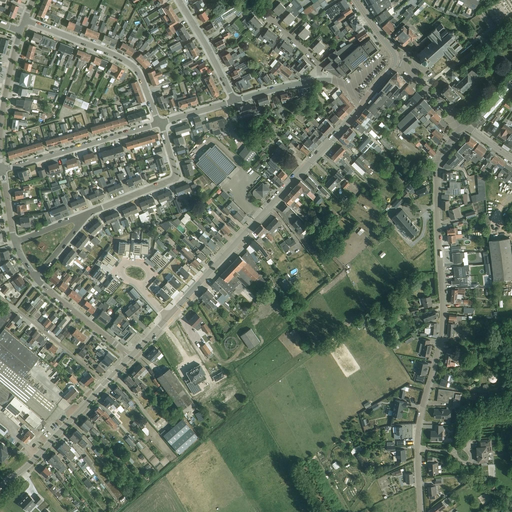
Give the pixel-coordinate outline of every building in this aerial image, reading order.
[(201,0),(200,0),(198,1),(192,4),(196,11),(202,7),(204,6),(202,3),(203,2),(201,0)] [(317,0),(314,3),(311,5),(314,9),(316,8),(319,6),(321,5),(320,3),(325,0),(317,0)] [(331,7),(328,9),(329,10),(333,17),(340,12),(342,11),(349,6),(345,0),(340,0),(331,7)] [(382,10),(385,8),(389,4),(391,3),(389,0),(377,0),(368,5),(374,15),(379,12),(382,10)] [(286,12),(291,7),(289,5),(286,8),(280,3),(273,10),(279,15),(284,10),(286,12)] [(5,4),(4,7),(7,9),(10,10),(16,12),(17,10),(18,8),(18,7),(18,6),(12,4),(11,7),(8,6),(5,4)] [(214,4),(210,7),(206,9),(208,12),(212,10),(211,9),(215,7),(214,4)] [(386,10),(383,12),(376,17),(380,24),(393,14),(390,9),(392,8),(389,4),(385,8),(386,10)] [(0,5),(0,10),(3,12),(3,10),(8,12),(9,13),(8,15),(12,17),(12,18),(14,18),(15,15),(15,14),(16,12),(10,10),(7,9),(4,7),(0,5)] [(160,8),(158,9),(161,14),(166,11),(167,12),(167,13),(173,10),(169,5),(164,8),(163,6),(162,7),(160,8)] [(291,7),(286,12),(288,15),(283,19),(289,25),(296,18),(295,17),(300,13),(293,5),(291,7)] [(235,13),(238,17),(243,12),(237,6),(211,21),(212,23),(206,27),(210,32),(215,29),(216,30),(223,26),(220,22),(235,13)] [(335,24),(330,28),(336,36),(337,35),(341,32),(336,25),(340,22),(340,21),(341,20),(346,17),(346,16),(351,12),(353,11),(349,6),(342,11),(343,12),(344,14),(339,17),(338,19),(334,22),(335,24)] [(403,14),(406,17),(412,11),(413,10),(410,7),(404,12),(403,14)] [(46,11),(40,9),(37,15),(43,17),(45,14),(49,16),(48,17),(54,20),(53,22),(58,24),(60,17),(56,16),(49,13),(46,11)] [(173,10),(167,13),(169,15),(166,17),(165,14),(161,16),(163,19),(165,22),(165,21),(170,18),(176,15),(173,10)] [(412,11),(406,17),(408,19),(414,13),(413,12),(412,11)] [(209,18),(205,12),(199,15),(203,22),(209,18)] [(359,33),(365,29),(362,26),(363,25),(358,17),(357,18),(355,14),(349,18),(351,22),(356,29),(359,33)] [(91,37),(95,24),(98,17),(94,15),(91,23),(92,24),(90,29),(87,28),(84,34),(91,37)] [(179,20),(176,15),(170,18),(165,21),(169,26),(165,28),(168,32),(172,29),(174,28),(172,25),(179,20)] [(252,26),(258,20),(254,16),(250,19),(248,16),(242,21),(247,26),(249,24),(252,26)] [(73,30),(77,18),(75,17),(74,20),(73,22),(69,21),(66,27),(73,30)] [(389,20),(383,27),(390,34),(397,27),(394,24),(397,21),(394,17),(390,21),(389,20)] [(80,19),(77,18),(73,30),(79,32),(82,26),(79,25),(80,22),(79,22),(80,19)] [(258,20),(252,26),(254,29),(251,31),(255,35),(261,30),(259,28),(262,24),(258,20)] [(347,20),(344,22),(347,26),(346,27),(346,28),(349,33),(351,31),(354,34),(356,33),(347,20)] [(303,29),(298,34),(304,39),(311,32),(308,30),(305,27),(308,24),(306,22),(301,27),(303,29)] [(417,44),(414,41),(413,42),(416,45),(419,45),(419,46),(420,46),(420,45),(428,38),(428,39),(430,37),(433,41),(429,43),(429,44),(426,47),(425,46),(425,47),(422,50),(421,50),(421,51),(418,54),(418,53),(417,54),(417,55),(418,56),(418,55),(421,58),(420,59),(421,59),(419,60),(419,61),(418,61),(419,62),(420,61),(422,64),(422,65),(423,65),(424,65),(423,65),(425,63),(425,64),(426,63),(428,66),(428,67),(428,68),(429,67),(430,67),(430,66),(433,63),(434,64),(434,63),(437,60),(438,60),(442,57),(441,56),(445,53),(448,57),(446,58),(447,60),(448,60),(449,59),(450,60),(450,59),(453,56),(454,56),(453,55),(457,52),(457,53),(458,52),(457,52),(462,47),(462,48),(463,48),(462,47),(463,47),(462,46),(462,47),(458,42),(459,41),(458,40),(457,41),(455,39),(456,38),(455,37),(455,35),(456,35),(456,34),(455,34),(453,32),(453,31),(452,32),(449,32),(449,31),(448,32),(446,29),(447,29),(446,28),(446,29),(441,24),(442,23),(441,23),(440,23),(441,24),(436,28),(435,27),(435,28),(432,31),(431,31),(432,31),(428,35),(428,34),(427,35),(428,35),(427,35),(427,36),(426,36),(426,37),(419,44),(417,44)] [(95,24),(91,37),(97,39),(99,32),(96,31),(98,25),(95,24)] [(116,24),(113,32),(108,44),(114,46),(117,40),(113,38),(114,36),(115,33),(118,25),(116,24)] [(414,41),(413,39),(417,36),(409,27),(408,28),(405,24),(394,34),(394,36),(396,38),(398,38),(400,41),(400,43),(402,45),(404,45),(411,39),(412,40),(412,41),(413,42),(414,41)] [(180,35),(186,31),(183,25),(179,27),(180,27),(177,29),(180,35)] [(169,36),(176,31),(174,28),(172,29),(168,32),(167,33),(164,35),(166,38),(169,36)] [(341,32),(337,35),(340,38),(345,35),(350,42),(358,37),(360,40),(362,43),(370,37),(369,37),(367,36),(369,35),(368,34),(369,33),(368,31),(366,31),(365,29),(359,33),(356,34),(356,33),(354,34),(351,31),(349,33),(346,28),(342,30),(341,32)] [(268,40),(273,32),(268,29),(265,33),(263,32),(258,38),(263,41),(265,38),(268,40)] [(108,44),(113,32),(109,31),(107,36),(104,35),(102,41),(108,44)] [(129,40),(128,42),(130,43),(133,37),(135,34),(136,33),(132,31),(131,33),(128,39),(129,40)] [(186,31),(180,35),(176,37),(178,41),(180,39),(182,42),(190,37),(186,31)] [(34,32),(31,39),(32,39),(36,41),(36,42),(38,43),(41,36),(41,35),(34,32)] [(273,32),(268,40),(270,42),(268,45),(273,48),(277,42),(275,40),(278,36),(273,32)] [(0,44),(7,47),(8,40),(4,39),(5,35),(0,33),(0,44)] [(41,36),(38,43),(38,44),(55,49),(57,42),(41,36)] [(317,43),(313,48),(318,53),(325,46),(320,41),(323,38),(320,36),(315,41),(317,43)] [(130,43),(129,46),(125,52),(131,55),(135,49),(131,47),(132,45),(134,42),(135,43),(137,39),(133,37),(130,43)] [(323,68),(324,68),(335,75),(336,75),(337,76),(340,78),(340,77),(343,75),(344,76),(347,74),(348,74),(349,73),(353,69),(354,68),(354,67),(357,65),(359,64),(360,63),(360,62),(366,57),(367,57),(369,55),(370,56),(371,55),(372,54),(373,54),(375,52),(376,51),(379,49),(379,48),(379,47),(377,45),(375,43),(373,40),(372,39),(371,37),(370,37),(362,43),(360,44),(356,45),(354,46),(354,45),(353,43),(352,42),(346,45),(337,51),(336,50),(328,57),(331,61),(324,68),(323,68)] [(219,49),(226,46),(223,39),(216,43),(219,49)] [(145,41),(142,45),(140,48),(143,51),(148,44),(145,41)] [(187,51),(195,47),(192,41),(184,45),(186,49),(187,51)] [(284,52),(289,44),(285,41),(281,45),(279,43),(274,50),(279,53),(281,50),(284,52)] [(125,52),(129,46),(123,42),(119,48),(125,52)] [(60,43),(58,49),(61,51),(60,53),(61,53),(58,59),(61,60),(67,45),(60,43)] [(28,51),(34,52),(40,54),(41,51),(35,49),(36,46),(29,44),(28,51)] [(181,44),(171,49),(168,51),(170,54),(177,50),(182,47),(181,44)] [(294,48),(289,44),(284,52),(286,54),(284,56),(289,60),(293,54),(291,52),(294,48)] [(61,61),(60,63),(59,65),(61,66),(65,55),(66,56),(67,53),(71,54),(73,48),(67,45),(61,60),(61,61)] [(195,47),(187,51),(186,52),(188,56),(189,56),(191,58),(199,54),(195,47)] [(78,68),(79,64),(84,52),(78,49),(75,56),(79,57),(78,60),(75,67),(78,68)] [(34,52),(28,51),(26,57),(32,59),(34,59),(35,55),(33,55),(34,52)] [(154,51),(153,51),(150,53),(140,63),(145,68),(150,63),(148,61),(150,59),(149,58),(155,52),(154,51)] [(84,52),(79,64),(82,65),(83,62),(84,60),(88,61),(91,55),(84,52)] [(140,53),(135,58),(140,63),(150,53),(148,52),(145,54),(143,56),(140,53)] [(225,61),(237,55),(236,52),(232,54),(231,55),(229,52),(222,56),(225,61)] [(237,55),(225,61),(228,66),(234,63),(233,60),(235,59),(238,57),(237,55)] [(300,63),(307,70),(311,66),(307,62),(309,60),(304,55),(300,59),(302,61),(300,63)] [(99,65),(101,59),(95,56),(93,62),(99,65)] [(99,65),(98,67),(96,70),(94,76),(97,77),(99,72),(99,71),(100,68),(103,70),(104,67),(105,67),(107,61),(101,59),(99,65)] [(159,62),(154,65),(156,69),(160,68),(162,68),(166,67),(166,66),(166,65),(167,64),(165,59),(159,62)] [(234,72),(231,73),(234,79),(240,76),(243,74),(242,72),(249,68),(249,67),(248,64),(246,61),(243,63),(240,64),(238,65),(239,68),(236,70),(234,71),(234,72)] [(278,61),(270,71),(271,72),(276,76),(279,73),(280,73),(281,72),(288,77),(292,72),(285,67),(279,62),(278,61)] [(38,70),(36,70),(31,68),(32,64),(25,62),(23,68),(26,69),(26,70),(35,72),(37,73),(38,70)] [(207,68),(204,63),(198,66),(196,62),(190,65),(192,69),(193,68),(194,70),(195,70),(197,74),(205,70),(204,70),(207,68)] [(109,69),(106,74),(112,77),(113,75),(115,72),(118,66),(112,63),(109,69)] [(307,70),(300,63),(298,66),(295,63),(291,67),(296,73),(299,70),(302,74),(307,70)] [(115,72),(113,75),(119,78),(118,80),(121,81),(123,81),(127,73),(123,71),(124,70),(118,66),(115,72)] [(449,85),(441,92),(445,96),(448,100),(450,102),(451,104),(452,105),(453,105),(454,106),(458,101),(457,100),(460,96),(458,94),(459,93),(460,94),(462,92),(463,93),(468,87),(474,82),(475,82),(480,77),(473,69),(468,73),(468,74),(462,79),(461,81),(456,85),(455,83),(451,87),(449,85)] [(154,70),(148,73),(150,79),(162,74),(161,72),(160,72),(158,73),(157,70),(154,71),(154,70)] [(266,83),(271,80),(267,74),(264,76),(260,70),(257,72),(261,78),(262,77),(266,83)] [(390,79),(381,90),(385,92),(384,94),(385,95),(395,83),(398,87),(393,93),(391,91),(386,96),(387,96),(390,100),(390,99),(392,101),(398,95),(397,95),(408,84),(397,72),(392,77),(390,79)] [(22,73),(20,84),(25,85),(29,86),(31,78),(30,78),(30,75),(22,73)] [(162,74),(150,79),(153,85),(159,83),(158,80),(165,77),(164,76),(163,74),(162,74)] [(207,84),(213,81),(210,75),(207,77),(206,74),(203,76),(207,84)] [(243,79),(236,82),(238,86),(237,86),(238,88),(239,88),(239,89),(243,87),(245,89),(251,86),(248,80),(251,78),(250,75),(249,75),(243,79),(242,79),(243,79)] [(137,81),(131,83),(134,89),(140,87),(137,81)] [(216,87),(213,81),(207,84),(210,90),(216,87)] [(392,101),(388,107),(389,108),(390,106),(392,108),(402,98),(405,101),(409,97),(415,91),(414,89),(408,84),(397,95),(398,95),(392,101)] [(140,87),(134,89),(136,96),(142,94),(140,87)] [(216,87),(210,90),(214,98),(217,96),(219,95),(218,93),(219,92),(216,87)] [(342,107),(348,113),(354,107),(354,106),(342,92),(339,88),(332,95),(335,98),(336,98),(338,101),(342,105),(343,104),(344,105),(342,107)] [(381,90),(366,108),(375,116),(377,118),(380,115),(377,112),(384,104),(388,107),(392,101),(390,99),(390,100),(387,96),(386,96),(385,95),(384,94),(385,92),(381,90)] [(324,91),(321,93),(327,100),(329,98),(324,91)] [(416,92),(405,103),(407,106),(409,104),(411,102),(413,105),(414,105),(421,97),(420,95),(420,94),(419,94),(419,93),(418,93),(416,92)] [(185,106),(184,100),(182,96),(177,97),(176,93),(173,94),(174,97),(175,102),(178,101),(180,108),(185,106)] [(291,94),(287,94),(287,93),(280,95),(282,101),(282,103),(286,102),(285,100),(288,99),(288,98),(292,97),(291,94)] [(142,94),(136,96),(137,99),(135,100),(135,101),(132,102),(133,105),(145,101),(142,94)] [(267,104),(270,103),(268,95),(257,99),(259,105),(267,103),(267,104)] [(75,100),(66,96),(62,105),(71,109),(73,104),(75,100)] [(487,103),(469,121),(477,129),(485,120),(484,119),(482,117),(483,116),(493,106),(494,105),(498,101),(493,97),(489,101),(487,103)] [(17,100),(15,107),(25,108),(25,110),(30,111),(32,102),(32,99),(25,98),(25,101),(20,100),(20,101),(17,100)] [(165,100),(159,103),(161,109),(164,108),(167,107),(165,103),(166,103),(170,102),(171,107),(175,105),(173,100),(172,98),(170,99),(165,100)] [(192,104),(190,98),(184,100),(185,106),(192,104)] [(336,98),(335,98),(330,103),(332,106),(336,103),(338,102),(338,101),(336,98)] [(423,99),(413,109),(418,115),(416,117),(415,116),(401,129),(405,134),(412,128),(414,130),(421,123),(419,120),(423,116),(432,108),(423,99)] [(254,115),(258,114),(256,107),(256,106),(251,107),(251,104),(243,106),(238,107),(241,115),(253,112),(254,115)] [(334,109),(331,107),(327,110),(329,113),(330,113),(330,114),(328,116),(336,125),(341,120),(332,111),(334,109)] [(348,113),(342,107),(337,113),(342,119),(348,113)] [(365,109),(363,112),(370,118),(372,117),(374,118),(375,116),(377,118),(366,108),(365,109)] [(432,108),(423,116),(425,118),(426,117),(428,119),(423,124),(426,127),(432,121),(433,123),(431,125),(430,124),(426,128),(429,130),(441,118),(432,108)] [(418,115),(413,109),(397,124),(401,129),(415,116),(416,117),(418,115)] [(145,111),(139,112),(141,119),(147,118),(145,111)] [(118,119),(120,125),(127,123),(125,117),(121,118),(120,115),(120,112),(116,113),(117,116),(118,119)] [(370,118),(363,112),(356,120),(362,125),(364,127),(366,129),(369,126),(366,123),(370,118)] [(490,120),(495,114),(492,112),(487,118),(490,120)] [(135,121),(133,114),(127,116),(129,123),(135,121)] [(196,130),(203,128),(202,125),(200,121),(199,116),(193,118),(196,126),(194,126),(195,128),(192,129),(194,136),(197,135),(196,130)] [(224,118),(217,120),(219,128),(222,127),(224,133),(230,131),(228,123),(227,124),(227,122),(225,122),(224,118)] [(441,118),(429,130),(432,132),(431,133),(432,134),(434,136),(440,141),(443,136),(438,130),(440,128),(444,132),(443,132),(444,134),(449,125),(441,118)] [(120,125),(118,119),(111,121),(113,127),(120,125)] [(26,125),(27,122),(13,120),(12,129),(16,129),(17,124),(26,125)] [(217,120),(209,123),(206,124),(208,129),(212,128),(214,135),(221,133),(219,128),(217,120)] [(312,123),(327,136),(334,128),(328,121),(326,120),(323,123),(320,126),(314,120),(312,123)] [(356,120),(352,125),(358,130),(360,132),(361,133),(364,130),(366,132),(367,131),(369,132),(371,129),(368,127),(366,129),(364,127),(362,125),(356,120)] [(111,121),(104,123),(106,129),(113,127),(111,121)] [(97,125),(99,131),(106,129),(104,123),(100,124),(97,125)] [(498,127),(492,123),(486,131),(492,136),(498,127)] [(500,132),(496,138),(503,142),(507,136),(506,135),(508,133),(509,134),(511,130),(511,129),(509,127),(509,125),(507,123),(505,124),(502,128),(503,129),(501,131),(500,132)] [(175,128),(174,128),(175,130),(175,132),(176,135),(177,135),(181,133),(188,131),(190,131),(188,124),(178,127),(175,128)] [(99,131),(97,125),(90,127),(92,134),(99,131)] [(316,136),(322,141),(326,136),(319,130),(317,128),(315,130),(310,125),(308,129),(313,133),(316,135),(316,136)] [(87,128),(79,131),(81,137),(88,135),(87,128)] [(307,128),(305,130),(310,135),(311,135),(309,137),(308,137),(312,140),(318,145),(322,141),(316,136),(316,135),(313,133),(308,129),(307,128)] [(350,128),(343,135),(352,143),(353,144),(354,144),(356,146),(357,144),(355,142),(354,143),(353,141),(353,140),(353,139),(352,138),(356,134),(350,128)] [(79,131),(73,133),(75,139),(81,137),(79,131)] [(502,146),(501,147),(502,147),(508,151),(510,148),(511,144),(511,131),(510,135),(509,135),(502,146)] [(318,145),(312,140),(308,137),(309,137),(308,136),(304,132),(303,134),(301,136),(306,140),(315,148),(318,145)] [(73,133),(66,135),(68,141),(75,139),(73,133)] [(157,133),(151,135),(153,144),(153,146),(154,145),(160,144),(159,139),(157,134),(157,133)] [(181,133),(177,135),(178,138),(173,139),(175,146),(184,143),(182,137),(181,133)] [(298,133),(296,135),(298,136),(297,136),(302,140),(305,142),(304,143),(313,151),(315,148),(306,140),(301,136),(298,133)] [(63,135),(59,137),(61,143),(68,141),(66,135),(63,135)] [(153,144),(151,135),(144,137),(146,143),(148,149),(150,148),(149,145),(153,144)] [(352,143),(343,135),(339,139),(348,147),(352,143)] [(364,140),(370,146),(371,146),(374,148),(377,145),(374,142),(368,136),(364,140)] [(384,136),(379,141),(392,153),(397,148),(384,136)] [(460,148),(457,151),(458,151),(461,154),(463,152),(464,153),(466,155),(464,157),(467,159),(479,143),(470,136),(465,143),(464,143),(463,144),(463,145),(462,145),(461,144),(459,147),(460,148)] [(59,137),(52,139),(54,145),(61,143),(59,137)] [(144,137),(138,139),(141,147),(145,146),(145,149),(148,149),(146,143),(144,137)] [(418,148),(421,145),(419,142),(422,140),(420,137),(414,143),(418,148)] [(52,139),(45,141),(47,147),(54,145),(52,139)] [(132,141),(134,147),(134,149),(135,152),(136,154),(138,154),(137,152),(137,149),(141,147),(138,139),(132,141)] [(277,142),(277,144),(279,145),(279,146),(283,150),(284,149),(292,155),(294,152),(291,149),(291,148),(290,148),(287,146),(286,147),(282,143),(282,142),(281,140),(279,140),(277,142)] [(296,142),(293,140),(291,142),(294,145),(294,144),(306,155),(309,151),(303,145),(302,147),(296,142)] [(370,146),(364,140),(358,147),(364,152),(370,146)] [(134,147),(132,141),(125,143),(127,149),(134,147)] [(41,142),(34,144),(36,150),(43,148),(41,142)] [(432,156),(436,153),(426,142),(424,145),(429,150),(428,151),(432,156)] [(29,143),(27,144),(28,146),(29,152),(36,150),(34,144),(31,145),(31,144),(30,144),(29,143)] [(467,159),(466,160),(468,162),(470,159),(475,163),(478,160),(480,161),(483,158),(486,154),(489,151),(486,149),(479,143),(467,159)] [(217,185),(236,166),(215,144),(211,148),(210,147),(198,158),(199,160),(195,164),(217,185)] [(248,162),(255,153),(246,145),(239,154),(248,162)] [(28,146),(21,148),(23,154),(29,152),(28,146)] [(184,146),(176,149),(178,155),(185,152),(184,146)] [(342,146),(339,149),(344,154),(344,155),(346,156),(347,157),(350,154),(342,146)] [(273,162),(276,164),(278,161),(282,156),(281,156),(284,153),(278,147),(275,150),(276,152),(270,159),(271,159),(273,162)] [(21,148),(14,150),(16,156),(23,154),(21,148)] [(339,149),(335,153),(344,161),(345,161),(343,159),(346,156),(344,155),(344,154),(339,149)] [(14,150),(7,152),(9,158),(16,156),(14,150)] [(109,159),(106,151),(101,152),(102,156),(99,157),(101,164),(104,163),(104,161),(109,159)] [(457,151),(443,166),(443,169),(453,168),(454,168),(457,164),(460,167),(466,160),(467,159),(467,160),(461,154),(458,151),(457,151)] [(490,151),(487,154),(486,154),(483,158),(484,159),(485,158),(486,158),(483,164),(484,164),(487,166),(490,161),(494,155),(490,151)] [(88,154),(90,161),(91,164),(96,162),(95,161),(98,160),(96,154),(94,155),(93,152),(88,154)] [(351,168),(335,153),(331,157),(337,162),(338,161),(345,167),(343,170),(346,173),(351,168)] [(362,153),(358,157),(373,172),(375,170),(372,166),(374,164),(362,153)] [(90,161),(88,154),(83,155),(84,158),(81,159),(83,164),(85,164),(85,162),(90,161)] [(490,161),(487,166),(489,167),(490,168),(493,163),(494,164),(495,163),(496,164),(500,159),(494,155),(490,161)] [(76,157),(70,159),(73,166),(73,169),(81,167),(79,159),(76,160),(76,157)] [(151,168),(152,168),(164,164),(162,157),(156,159),(157,162),(153,163),(154,164),(150,165),(151,168)] [(373,172),(358,157),(351,165),(362,175),(366,171),(370,175),(373,172)] [(73,166),(70,159),(65,160),(66,163),(63,164),(65,170),(66,172),(69,172),(68,171),(73,169),(73,166)] [(191,166),(194,165),(193,162),(190,159),(184,161),(185,165),(182,165),(185,176),(194,173),(191,166)] [(496,164),(492,169),(494,170),(494,171),(495,172),(499,166),(502,168),(506,163),(500,159),(496,164)] [(276,164),(273,162),(271,164),(276,170),(277,169),(279,171),(280,170),(276,174),(283,180),(287,175),(278,167),(279,167),(276,164)] [(58,163),(53,164),(55,171),(56,174),(61,172),(60,171),(63,170),(62,164),(59,165),(58,163)] [(499,174),(497,180),(502,180),(503,178),(500,177),(502,173),(503,174),(506,171),(508,172),(508,173),(511,167),(506,163),(502,168),(502,169),(499,174)] [(55,171),(53,164),(48,166),(49,168),(46,169),(48,175),(50,174),(50,173),(55,171)] [(164,164),(152,168),(152,170),(156,169),(157,170),(159,169),(160,173),(166,171),(164,164)] [(503,178),(502,180),(503,180),(507,182),(509,180),(511,175),(511,167),(508,173),(508,172),(508,173),(509,174),(506,179),(504,177),(503,178)] [(28,178),(27,174),(30,173),(29,169),(26,170),(18,173),(20,180),(28,178)] [(135,184),(129,169),(127,170),(128,173),(130,177),(129,177),(130,179),(126,181),(128,186),(135,184)] [(271,179),(279,187),(283,183),(268,169),(265,173),(269,176),(269,177),(271,179)] [(132,171),(130,172),(132,176),(133,178),(135,184),(142,181),(139,175),(136,176),(135,174),(134,174),(132,171)] [(338,171),(332,178),(333,178),(337,183),(343,177),(338,171)] [(450,182),(456,182),(456,175),(453,175),(453,172),(443,172),(443,180),(450,179),(450,182)] [(104,187),(103,186),(100,178),(98,173),(96,174),(98,178),(97,179),(97,178),(94,179),(94,180),(97,179),(99,185),(100,185),(101,188),(104,187)] [(408,174),(403,179),(408,183),(413,178),(408,174)] [(308,177),(304,181),(316,193),(318,191),(319,190),(316,187),(317,186),(314,182),(308,177)] [(114,178),(112,179),(113,183),(114,185),(117,191),(123,188),(121,183),(117,184),(116,182),(115,182),(114,178)] [(333,178),(332,178),(325,185),(331,190),(337,183),(333,178)] [(411,182),(405,189),(409,193),(410,192),(411,194),(415,192),(416,194),(417,193),(419,196),(422,195),(428,192),(426,187),(419,189),(418,189),(418,188),(417,188),(416,188),(416,186),(414,185),(419,181),(416,178),(412,182),(411,182)] [(114,185),(113,183),(112,179),(110,180),(111,182),(106,184),(106,185),(107,186),(108,188),(110,194),(117,191),(114,185)] [(296,186),(291,191),(293,193),(298,198),(300,196),(299,194),(302,192),(303,193),(304,192),(305,194),(309,197),(318,205),(323,200),(318,195),(316,198),(310,191),(310,190),(300,181),(296,186)] [(345,189),(350,184),(346,181),(341,186),(345,189)] [(447,190),(445,190),(445,194),(450,194),(455,194),(459,194),(463,194),(464,194),(464,189),(460,189),(460,182),(456,182),(450,182),(450,187),(447,187),(447,190)] [(258,188),(257,189),(256,189),(255,189),(254,190),(253,191),(253,192),(253,193),(253,194),(254,196),(255,196),(256,197),(257,197),(258,197),(259,198),(260,198),(262,200),(262,199),(261,199),(270,190),(268,188),(268,187),(269,186),(268,185),(268,184),(267,184),(266,184),(265,184),(264,184),(262,183),(257,188),(258,188)] [(188,184),(182,186),(184,192),(185,194),(186,198),(190,197),(188,192),(191,191),(190,189),(191,189),(188,184)] [(98,199),(93,185),(90,186),(92,191),(91,192),(92,194),(89,196),(91,201),(98,199)] [(94,185),(93,185),(98,199),(105,196),(102,190),(99,191),(98,189),(97,190),(94,185)] [(23,186),(23,190),(14,192),(16,199),(23,197),(26,197),(25,193),(26,192),(26,190),(29,190),(29,186),(23,186)] [(182,186),(175,189),(176,191),(177,195),(181,194),(182,196),(183,196),(184,199),(186,198),(185,194),(184,192),(182,186)] [(328,193),(322,187),(320,189),(326,195),(328,193)] [(402,203),(409,194),(405,190),(397,199),(402,203)] [(171,191),(164,193),(166,199),(169,205),(171,205),(169,201),(173,199),(172,197),(173,196),(171,191)] [(291,191),(288,195),(292,198),(295,202),(299,206),(301,207),(303,205),(298,201),(299,200),(298,198),(293,193),(291,191)] [(76,193),(74,194),(76,198),(77,200),(79,206),(86,203),(84,198),(80,199),(79,196),(78,197),(76,193)] [(166,199),(164,193),(157,196),(160,202),(160,203),(164,202),(164,203),(166,203),(167,206),(169,205),(166,199)] [(288,195),(284,199),(290,205),(293,207),(295,206),(297,208),(299,206),(295,202),(292,198),(288,195)] [(58,198),(55,199),(56,201),(57,205),(58,208),(61,213),(67,211),(65,204),(67,203),(65,197),(64,196),(61,197),(63,202),(60,204),(58,198)] [(153,198),(146,201),(149,206),(151,212),(154,211),(153,209),(152,207),(156,206),(155,203),(153,198)] [(34,203),(33,200),(20,202),(20,205),(17,205),(18,214),(23,213),(23,211),(27,210),(26,204),(34,203)] [(79,206),(77,200),(70,203),(73,209),(79,206)] [(56,206),(51,208),(52,210),(54,216),(61,213),(58,208),(56,201),(54,202),(56,206)] [(146,201),(140,203),(142,209),(143,212),(146,210),(146,211),(148,210),(149,213),(150,213),(151,212),(149,206),(146,201)] [(245,215),(232,201),(229,204),(232,207),(228,210),(239,221),(243,217),(245,215)] [(291,208),(285,202),(279,208),(285,214),(291,208)] [(135,205),(128,208),(131,213),(134,220),(136,219),(134,214),(138,212),(138,211),(135,205)] [(229,212),(223,207),(221,210),(226,215),(229,212)] [(334,221),(340,216),(331,207),(326,213),(334,221)] [(125,208),(122,209),(122,210),(124,216),(125,217),(129,215),(131,220),(134,220),(131,213),(128,208),(125,209),(125,208)] [(459,217),(460,216),(459,211),(458,212),(457,208),(449,210),(451,219),(459,217)] [(402,209),(392,218),(396,223),(395,224),(400,230),(402,229),(410,239),(419,231),(414,226),(414,225),(412,222),(411,222),(406,217),(404,214),(405,213),(402,209)] [(221,217),(215,212),(215,211),(213,213),(219,220),(221,217)] [(219,211),(217,213),(221,217),(224,221),(225,221),(227,223),(232,228),(236,224),(231,219),(229,220),(221,213),(221,214),(219,211)] [(118,212),(111,215),(114,221),(114,223),(115,224),(117,230),(120,228),(121,228),(120,226),(117,220),(117,219),(120,218),(118,212)] [(180,220),(181,222),(184,224),(189,219),(188,219),(190,217),(186,213),(183,215),(184,216),(180,220)] [(33,224),(32,219),(32,215),(28,216),(28,217),(20,218),(21,226),(25,226),(25,227),(30,226),(30,225),(33,224)] [(111,215),(104,217),(107,223),(109,222),(110,222),(111,223),(114,221),(111,215)] [(213,221),(212,220),(208,216),(207,215),(204,218),(210,224),(213,221)] [(214,217),(212,220),(213,221),(214,222),(226,234),(227,234),(229,232),(229,231),(230,230),(225,224),(223,226),(214,217)] [(271,223),(276,228),(279,225),(280,226),(282,223),(276,217),(271,223)] [(171,220),(169,221),(172,224),(174,226),(180,220),(177,218),(176,219),(173,220),(172,221),(171,220)] [(194,218),(192,221),(203,231),(206,229),(194,218)] [(298,230),(297,231),(300,234),(302,233),(304,235),(309,230),(307,228),(307,227),(298,219),(292,224),(298,230)] [(96,223),(93,226),(97,230),(103,237),(105,235),(103,234),(104,233),(101,230),(102,229),(100,228),(103,225),(100,223),(101,222),(98,220),(95,223),(96,223)] [(169,221),(159,224),(166,230),(172,224),(169,221)] [(271,223),(267,227),(272,232),(276,228),(271,223)] [(267,229),(261,224),(255,231),(260,236),(261,236),(262,237),(263,237),(265,235),(265,234),(266,235),(267,235),(271,240),(273,238),(267,229)] [(93,226),(88,230),(92,235),(96,232),(97,233),(100,237),(101,236),(102,238),(103,237),(97,230),(93,226)] [(210,228),(208,231),(212,235),(213,236),(214,236),(219,241),(220,240),(221,240),(223,238),(223,237),(217,232),(216,233),(211,229),(210,228)] [(199,237),(199,238),(205,244),(206,243),(212,249),(213,248),(214,248),(216,246),(216,245),(216,244),(210,238),(204,232),(202,234),(199,237)] [(80,240),(90,248),(91,246),(86,242),(89,238),(84,234),(80,240)] [(461,234),(447,235),(448,243),(451,242),(451,246),(456,245),(455,238),(462,238),(462,234),(461,234)] [(186,238),(184,241),(192,249),(195,251),(194,253),(196,255),(202,260),(206,256),(200,251),(195,246),(186,238)] [(289,238),(286,240),(290,247),(294,245),(291,241),(289,238)] [(494,240),(490,241),(494,281),(511,278),(511,256),(510,238),(498,240),(494,240)] [(194,239),(191,242),(195,245),(206,255),(210,251),(204,245),(203,247),(198,242),(194,239)] [(267,260),(270,258),(262,246),(255,239),(250,244),(257,251),(259,248),(265,257),(267,260)] [(92,249),(90,248),(80,240),(75,245),(80,249),(83,246),(90,252),(92,249)] [(118,248),(118,254),(121,254),(122,254),(123,254),(123,253),(125,253),(125,252),(125,251),(125,250),(126,250),(129,250),(130,243),(129,243),(126,243),(123,242),(119,242),(118,248)] [(133,249),(133,252),(133,253),(136,253),(135,254),(136,254),(137,254),(140,254),(141,242),(141,243),(137,243),(134,243),(133,248),(133,249)] [(141,242),(140,254),(140,253),(144,254),(146,254),(148,254),(148,249),(149,243),(144,243),(141,242)] [(287,243),(282,247),(285,252),(290,248),(287,243)] [(196,266),(196,267),(200,263),(183,247),(179,251),(187,258),(191,262),(190,264),(194,268),(196,266)] [(72,249),(68,254),(79,264),(81,262),(79,261),(77,259),(77,258),(75,255),(77,253),(72,249)] [(4,259),(8,258),(10,257),(9,254),(10,254),(9,252),(9,253),(8,250),(0,252),(0,258),(1,261),(2,260),(4,259)] [(151,257),(151,258),(151,259),(153,260),(152,261),(153,261),(153,262),(155,264),(164,255),(163,255),(163,256),(157,251),(154,254),(154,255),(152,256),(151,257)] [(102,260),(101,261),(103,263),(107,265),(108,264),(109,262),(111,264),(112,264),(113,263),(114,264),(114,263),(115,262),(117,260),(111,255),(108,252),(103,258),(102,260)] [(253,252),(250,254),(255,261),(258,259),(253,252)] [(463,258),(465,258),(464,255),(464,252),(460,253),(452,254),(453,263),(461,263),(461,262),(463,262),(463,260),(463,258)] [(79,264),(68,254),(63,260),(64,260),(62,263),(68,269),(70,266),(69,265),(71,265),(73,262),(76,264),(81,268),(82,266),(79,264)] [(219,279),(216,281),(230,295),(233,298),(235,296),(232,293),(234,291),(236,289),(235,288),(239,283),(237,282),(239,279),(247,287),(253,281),(256,283),(260,287),(266,281),(262,277),(259,274),(261,272),(250,254),(248,256),(247,257),(246,256),(245,255),(243,255),(241,257),(240,256),(240,255),(221,275),(219,277),(220,277),(218,278),(219,279)] [(164,255),(155,264),(156,263),(160,267),(161,268),(165,265),(169,260),(164,255)] [(2,265),(0,266),(4,272),(6,270),(13,266),(9,260),(8,261),(5,263),(3,265),(2,265)] [(179,269),(176,272),(180,276),(184,280),(186,277),(189,274),(187,272),(188,270),(188,269),(190,268),(185,263),(184,265),(182,267),(181,266),(179,269)] [(6,270),(4,272),(7,278),(8,279),(11,277),(10,276),(16,271),(13,266),(6,270)] [(462,267),(454,268),(455,278),(463,277),(466,276),(465,271),(469,270),(469,266),(462,267)] [(97,272),(93,276),(96,279),(99,281),(101,282),(102,283),(105,280),(106,278),(104,277),(103,275),(105,274),(104,274),(105,273),(105,272),(104,272),(105,270),(103,269),(102,268),(100,267),(97,272)] [(55,272),(49,278),(55,284),(60,279),(59,279),(61,277),(58,275),(57,274),(59,271),(58,269),(55,272)] [(63,281),(58,287),(64,291),(67,286),(69,285),(67,283),(66,283),(68,280),(68,281),(71,277),(67,274),(62,281),(63,281)] [(15,287),(17,285),(19,286),(24,282),(19,275),(11,282),(15,287)] [(71,285),(78,277),(76,275),(69,283),(71,285)] [(164,285),(170,290),(173,287),(174,288),(175,289),(176,289),(178,286),(181,283),(177,280),(173,275),(170,278),(167,281),(168,281),(164,285)] [(452,281),(451,281),(452,283),(452,285),(455,285),(458,285),(458,286),(458,287),(461,287),(463,286),(463,287),(468,287),(467,277),(466,277),(455,278),(454,278),(455,281),(452,281)] [(285,278),(280,282),(286,290),(291,287),(285,278)] [(105,282),(103,284),(105,286),(106,287),(108,289),(112,292),(116,286),(119,282),(116,280),(115,279),(114,280),(113,279),(112,279),(112,280),(110,281),(108,279),(105,282)] [(230,295),(216,281),(215,281),(211,285),(218,291),(219,290),(223,293),(219,297),(224,301),(230,295)] [(4,294),(9,289),(5,285),(1,291),(4,294)] [(68,295),(68,296),(70,298),(71,297),(73,298),(77,293),(77,292),(81,287),(79,285),(76,289),(75,291),(74,291),(72,289),(68,295)] [(159,291),(155,294),(160,298),(163,302),(166,298),(169,296),(167,293),(168,292),(170,290),(164,285),(161,288),(159,291)] [(77,293),(73,298),(78,302),(82,297),(79,295),(84,289),(81,287),(77,292),(77,293)] [(131,290),(128,293),(134,300),(138,297),(139,295),(133,288),(131,290)] [(458,290),(452,290),(451,302),(460,303),(461,300),(457,299),(457,294),(465,294),(465,289),(458,288),(458,290)] [(208,289),(204,293),(216,304),(218,302),(213,297),(214,295),(208,289)] [(204,293),(200,297),(206,303),(208,302),(213,307),(215,309),(218,307),(216,304),(204,293)] [(430,296),(422,298),(419,299),(420,304),(422,304),(423,307),(432,305),(430,296)] [(31,303),(26,309),(29,312),(41,299),(38,297),(34,302),(32,303),(31,302),(30,303),(31,303)] [(103,306),(101,307),(105,311),(109,306),(108,304),(110,302),(114,305),(116,302),(110,297),(105,302),(103,306)] [(219,297),(217,299),(222,304),(223,304),(229,310),(231,308),(225,302),(224,301),(219,297)] [(87,310),(95,300),(92,298),(90,300),(88,302),(86,301),(82,306),(87,310)] [(44,302),(41,299),(29,312),(33,315),(37,319),(41,314),(37,311),(38,310),(44,302)] [(129,307),(124,312),(131,320),(136,315),(135,315),(143,309),(140,306),(142,304),(138,299),(132,304),(129,307)] [(95,300),(87,310),(92,313),(96,308),(93,306),(95,304),(97,302),(95,300)] [(238,304),(236,306),(246,315),(248,313),(244,309),(243,310),(239,306),(240,305),(238,304)] [(5,309),(0,314),(0,318),(4,322),(11,314),(5,309)] [(105,324),(110,317),(102,311),(97,317),(105,324)] [(42,315),(38,320),(43,324),(47,327),(57,314),(58,314),(55,312),(49,319),(47,318),(46,319),(46,318),(42,315)] [(425,317),(423,318),(424,322),(426,321),(428,321),(428,320),(435,318),(438,317),(438,312),(434,312),(434,314),(425,317)] [(196,313),(188,321),(194,327),(196,330),(200,326),(201,325),(206,333),(210,331),(202,318),(196,313)] [(60,316),(57,314),(47,327),(51,330),(55,325),(54,323),(60,316)] [(17,315),(13,320),(15,322),(18,324),(16,326),(18,328),(22,324),(20,322),(22,319),(17,315)] [(114,323),(110,328),(118,334),(116,336),(120,339),(122,337),(127,341),(136,331),(129,324),(126,321),(123,318),(119,315),(113,322),(114,323)] [(62,320),(53,331),(53,333),(54,334),(55,333),(57,335),(62,329),(60,328),(64,322),(67,320),(64,318),(62,320)] [(426,328),(426,333),(431,333),(431,334),(436,335),(437,323),(429,323),(429,327),(429,328),(426,328)] [(448,324),(447,336),(453,336),(453,332),(456,333),(456,330),(456,324),(454,324),(448,324)] [(241,335),(251,349),(261,342),(252,328),(241,335)] [(0,382),(45,420),(57,406),(22,377),(39,358),(4,329),(0,333),(0,382)] [(62,334),(68,339),(71,335),(68,333),(69,332),(66,329),(62,334)] [(73,342),(81,333),(76,329),(72,334),(74,336),(73,337),(74,337),(72,341),(73,342)] [(27,342),(25,344),(29,347),(30,346),(40,334),(36,330),(31,336),(33,337),(28,343),(27,342)] [(81,333),(73,342),(76,345),(80,340),(82,342),(86,337),(81,333)] [(40,334),(30,346),(32,348),(38,341),(40,342),(41,344),(40,345),(42,347),(46,341),(43,338),(44,337),(40,334)] [(422,339),(421,343),(424,344),(421,355),(421,357),(425,357),(425,356),(430,357),(432,345),(429,345),(430,340),(422,339)] [(53,353),(58,348),(52,343),(51,345),(48,342),(44,347),(50,352),(51,351),(53,353)] [(205,344),(200,347),(205,356),(210,353),(205,344)] [(95,348),(96,349),(97,351),(110,362),(114,357),(108,352),(106,354),(101,349),(102,348),(98,345),(95,348)] [(155,348),(147,357),(152,362),(157,357),(159,360),(163,355),(161,353),(161,352),(156,347),(155,348)] [(96,353),(95,353),(98,355),(99,356),(102,359),(101,361),(107,366),(110,362),(97,351),(96,353)] [(444,365),(449,366),(455,367),(455,362),(450,362),(451,359),(452,360),(453,354),(446,353),(444,365)] [(100,373),(104,370),(89,357),(87,359),(92,363),(90,365),(100,373)] [(418,362),(415,373),(425,375),(426,371),(427,371),(427,368),(428,364),(418,362)] [(134,380),(144,389),(147,387),(137,377),(145,369),(140,363),(131,373),(135,378),(134,380)] [(189,378),(185,380),(193,394),(201,390),(198,384),(206,379),(204,374),(205,374),(200,365),(186,372),(189,378)] [(183,414),(195,405),(193,401),(169,368),(157,377),(183,414)] [(85,377),(79,382),(83,387),(85,385),(86,385),(93,378),(89,373),(88,373),(86,371),(82,374),(85,377)] [(449,387),(450,383),(452,376),(446,374),(444,380),(441,379),(440,385),(447,387),(449,387)] [(74,384),(77,381),(72,375),(69,378),(74,384)] [(132,389),(135,393),(141,389),(135,381),(134,382),(128,376),(123,380),(130,386),(132,384),(135,387),(132,389)] [(0,403),(4,407),(6,409),(15,416),(18,413),(38,430),(45,422),(29,408),(17,398),(0,383),(0,403)] [(68,390),(69,392),(64,397),(69,402),(78,392),(74,387),(75,387),(73,385),(70,385),(68,387),(68,390)] [(118,386),(114,390),(117,394),(114,396),(119,401),(120,401),(123,397),(127,402),(130,399),(123,391),(118,386)] [(439,389),(438,398),(437,403),(448,403),(448,399),(449,396),(453,397),(453,391),(439,389)] [(106,401),(103,405),(107,409),(110,405),(111,406),(113,404),(116,408),(117,408),(120,405),(115,399),(114,400),(109,395),(104,400),(106,401)] [(402,417),(404,406),(406,407),(407,402),(395,399),(393,410),(389,409),(388,414),(392,415),(402,417)] [(94,415),(95,416),(98,419),(99,419),(100,418),(100,417),(100,416),(102,414),(106,420),(111,426),(114,430),(118,426),(115,423),(104,411),(104,412),(99,407),(94,411),(95,412),(96,413),(94,415)] [(450,418),(450,410),(434,410),(434,418),(450,418)] [(118,425),(121,423),(114,415),(111,418),(118,425)] [(87,418),(84,422),(96,433),(97,431),(93,427),(92,428),(91,427),(94,424),(87,418)] [(179,453),(198,437),(182,419),(163,435),(179,453)] [(12,430),(0,420),(0,430),(7,436),(12,430)] [(84,422),(80,426),(86,432),(88,429),(89,430),(89,431),(94,435),(96,433),(84,422)] [(20,437),(22,440),(26,443),(34,434),(23,424),(22,425),(21,426),(24,429),(23,430),(22,431),(23,432),(22,433),(21,434),(22,435),(20,437)] [(142,429),(146,434),(150,430),(146,425),(142,429)] [(431,432),(431,440),(439,440),(439,442),(441,442),(442,440),(442,432),(443,432),(443,425),(435,425),(435,431),(435,432),(431,432)] [(396,433),(394,433),(394,439),(404,438),(403,430),(402,426),(396,426),(396,433)] [(77,429),(73,433),(87,447),(89,444),(83,438),(82,439),(80,437),(83,435),(77,429)] [(87,447),(73,433),(69,437),(75,443),(76,441),(84,449),(87,447)] [(487,451),(492,451),(491,439),(479,440),(480,447),(477,447),(477,453),(477,456),(478,462),(488,461),(487,451)] [(65,441),(61,445),(73,457),(75,460),(77,458),(75,455),(73,453),(76,451),(71,447),(65,441)] [(141,449),(145,446),(140,441),(137,443),(141,449)] [(0,447),(0,448),(0,449),(0,460),(2,462),(8,454),(9,455),(11,452),(2,445),(0,447)] [(61,445),(57,449),(63,455),(64,453),(72,461),(74,463),(76,462),(74,459),(73,457),(61,445)] [(396,450),(397,456),(394,456),(394,461),(406,460),(405,456),(405,449),(396,450)] [(55,453),(51,456),(61,467),(60,468),(62,471),(64,469),(66,467),(63,465),(59,460),(60,458),(55,453)] [(86,455),(83,458),(86,463),(88,465),(92,471),(95,469),(91,464),(93,463),(86,455)] [(51,456),(47,460),(55,468),(55,467),(56,467),(56,466),(59,469),(58,469),(60,472),(61,472),(62,471),(60,468),(61,467),(51,456)] [(429,463),(428,463),(428,467),(429,467),(429,470),(429,474),(438,474),(438,468),(441,468),(441,464),(438,464),(438,463),(434,463),(433,461),(429,461),(429,463)] [(70,462),(67,465),(72,472),(76,469),(70,462)] [(55,480),(57,478),(45,467),(41,472),(46,477),(49,474),(55,480)] [(62,495),(58,491),(53,485),(50,488),(54,493),(58,498),(60,500),(63,498),(61,496),(62,495)] [(28,494),(19,504),(26,511),(34,502),(38,505),(43,500),(38,495),(33,499),(33,498),(28,494)] [(485,494),(480,496),(482,504),(490,501),(489,497),(486,497),(485,494)] [(442,501),(428,511),(439,511),(440,511),(446,507),(442,501)]
